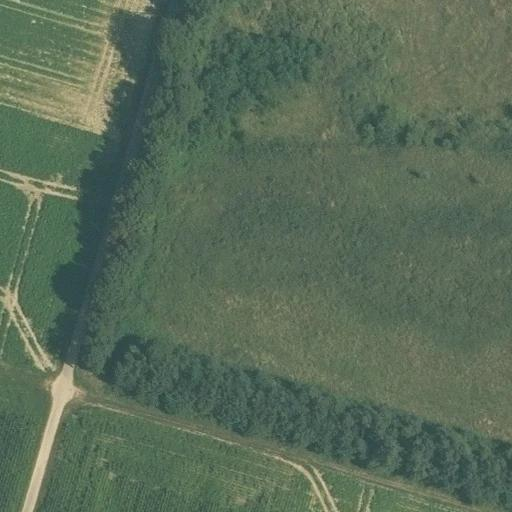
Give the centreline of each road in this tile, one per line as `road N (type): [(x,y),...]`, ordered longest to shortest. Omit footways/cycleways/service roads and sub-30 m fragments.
road 1 (track): [(175,0),(28,511)]
road 2 (track): [(463,511),(61,396)]
